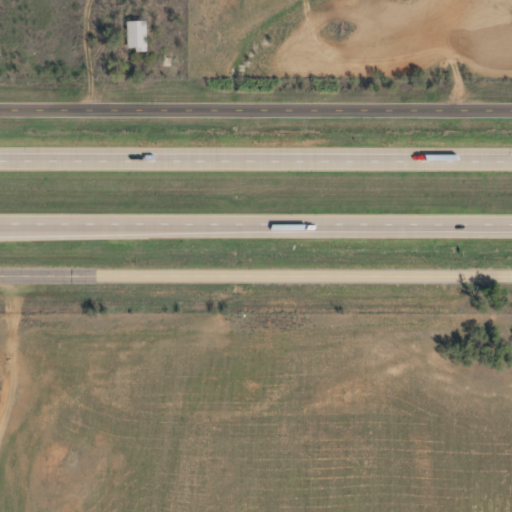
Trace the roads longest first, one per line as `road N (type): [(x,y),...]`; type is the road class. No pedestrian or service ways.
road 1 (motorway): [(0,226),(511,224)]
road 2 (motorway): [(511,158),(0,157)]
road 3 (tertiary): [(511,272),(0,272)]
road 4 (tertiary): [(0,108),(511,108)]
